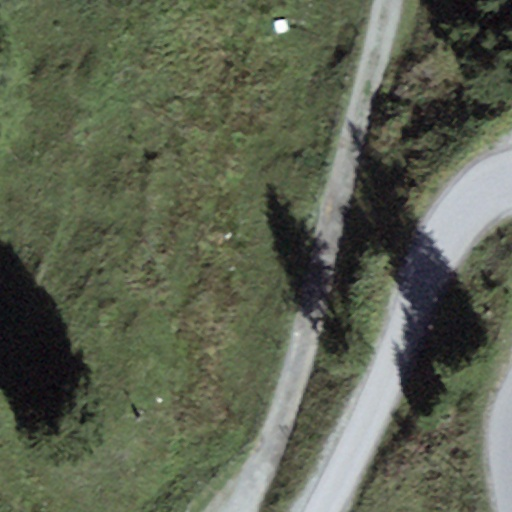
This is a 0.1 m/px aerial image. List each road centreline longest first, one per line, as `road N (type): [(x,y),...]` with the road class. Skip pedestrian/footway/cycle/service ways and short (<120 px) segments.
road 1 (track): [(388,0),(289,400),(238,511)]
road 2 (unclassified): [(324,511),(439,238),(465,203),(511,178)]
